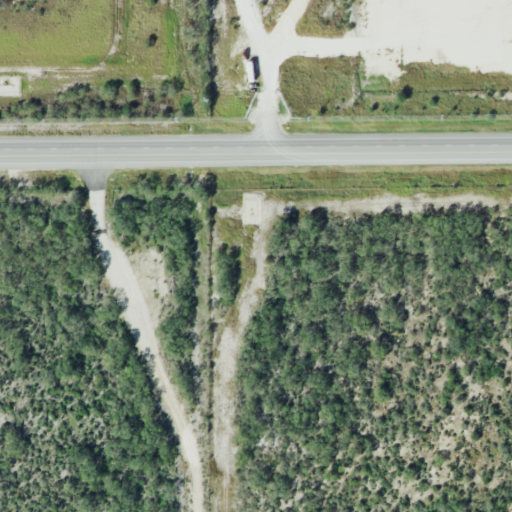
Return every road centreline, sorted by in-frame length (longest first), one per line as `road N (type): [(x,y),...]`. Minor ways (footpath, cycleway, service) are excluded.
road 1 (primary): [(0,160),(511,154)]
road 2 (track): [(199,511),(191,442),(101,235),(96,160)]
road 3 (track): [(245,0),(271,60),(269,158)]
